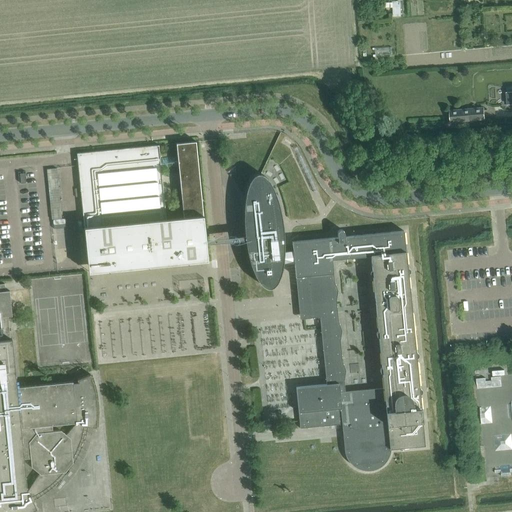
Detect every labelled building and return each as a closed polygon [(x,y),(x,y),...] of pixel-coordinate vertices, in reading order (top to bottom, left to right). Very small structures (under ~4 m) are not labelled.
[(384,10),(384,8),(393,7),(393,17),(401,16),(401,1),(392,1),(392,2),(384,3),(381,3),(381,10),(384,10)] [(449,111),(451,123),(485,119),(484,107),(449,111)] [(159,145),(76,153),(78,166),(87,258),(88,272),(208,261),(207,255),(206,244),(206,239),(196,141),(176,143),(176,144),(177,156),(160,158),(159,145)] [(52,223),(63,222),(58,167),(47,168),(52,223)] [(247,187),(246,191),(245,195),(245,199),(244,208),(244,218),(244,228),(244,234),(245,239),(246,244),(247,252),(249,259),(251,266),(253,271),(255,276),(258,280),(259,281),(260,283),(261,284),(262,285),(263,286),(265,287),(265,288),(266,288),(267,288),(268,288),(269,288),(270,288),(271,288),(272,288),(272,287),(273,287),(274,286),(275,285),(276,284),(277,283),(277,282),(279,279),(280,277),(281,274),(281,271),(282,268),(283,265),(294,263),(295,277),(308,276),(312,318),(319,317),(326,384),(296,387),(300,428),(342,424),(344,449),(345,451),(345,453),(346,455),(347,457),(348,459),(349,460),(350,462),(351,464),(353,465),(354,466),(356,467),(358,468),(360,469),(362,469),(364,470),(366,470),(367,470),(370,470),(372,470),(374,469),(375,469),(377,468),(379,467),(381,466),(382,465),(384,463),(385,462),(386,460),(387,458),(388,456),(389,455),(390,453),(390,451),(390,449),(425,445),(403,231),(344,237),(344,233),(344,232),(344,231),(343,231),(343,230),(342,230),(341,230),(341,229),(340,229),(340,230),(339,230),(338,230),(338,231),(337,231),(337,232),(337,233),(337,237),(292,242),(293,251),(284,252),(284,250),(284,249),(284,248),(284,247),(284,244),(284,242),(284,241),(284,238),(284,235),(283,229),(283,227),(283,226),(282,223),(282,220),(281,216),(281,215),(281,212),(280,210),(279,205),(277,199),(276,194),(274,190),(272,187),(272,185),(271,184),(270,183),(270,182),(269,181),(268,180),(267,179),(267,178),(266,177),(265,176),(263,175),(262,175),(261,174),(260,174),(259,174),(257,174),(256,174),(255,175),(254,175),(252,177),(251,179),(250,181),(249,183),(248,185),(247,187)] [(403,225),(356,231),(357,234),(404,229),(403,225)] [(0,511),(28,511),(37,508),(31,497),(38,493),(44,489),(50,485),(56,479),(63,472),(65,472),(73,463),(72,458),(73,458),(74,455),(78,447),(80,440),(84,426),(96,428),(97,418),(97,409),(97,401),(95,392),(93,383),(90,374),(77,380),(78,382),(73,382),(73,381),(17,387),(12,339),(10,339),(8,316),(12,315),(9,290),(5,291),(4,283),(0,283),(0,511)] [(503,365),(491,366),(492,376),(504,375),(503,365)] [(502,386),(501,376),(477,377),(478,387),(502,386)]
